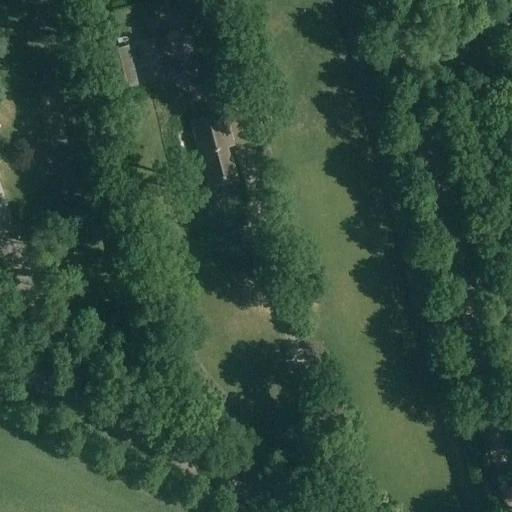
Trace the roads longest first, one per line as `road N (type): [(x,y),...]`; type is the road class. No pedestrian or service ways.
road 1 (track): [(511,509),(387,0)]
road 2 (unclassified): [(295,511),(0,354)]
